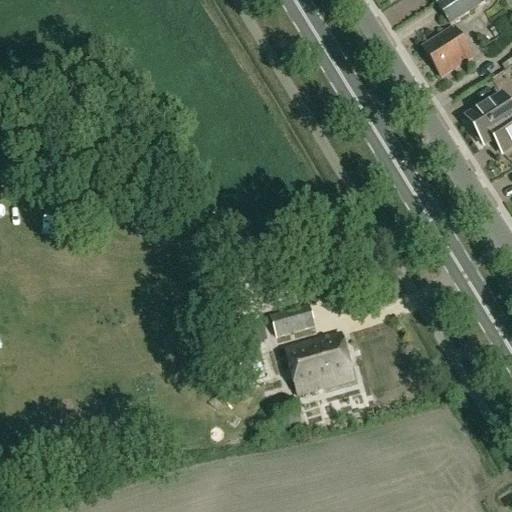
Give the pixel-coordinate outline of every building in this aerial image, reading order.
[(444,0),(435,6),(450,29),(481,8),(475,0),(444,0)] [(441,79),(472,60),(452,29),(421,49),(441,79)] [(511,112),(502,97),(466,120),(473,130),(472,135),(476,142),(481,143),(484,147),(494,141),(503,155),(511,149),(511,112)] [(263,318),(284,312),(282,303),(261,308),(263,318)] [(276,341),(315,330),(309,308),(270,319),(276,341)] [(240,329),(245,348),(266,342),(261,323),(240,329)] [(297,396),(354,380),(341,335),(284,351),(297,396)] [(271,432),(301,426),(296,403),(266,409),(271,432)]
